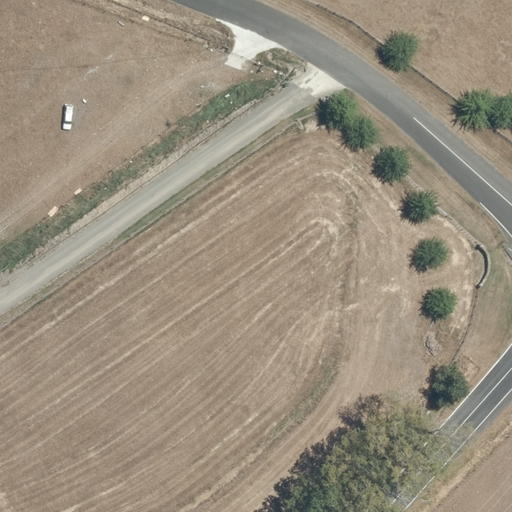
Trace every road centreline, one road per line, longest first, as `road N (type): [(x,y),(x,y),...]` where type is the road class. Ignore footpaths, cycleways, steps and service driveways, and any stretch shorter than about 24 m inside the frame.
road 1 (residential): [(213,0),(310,42),(365,78),(511,204)]
road 2 (unclassified): [(376,511),(511,363)]
